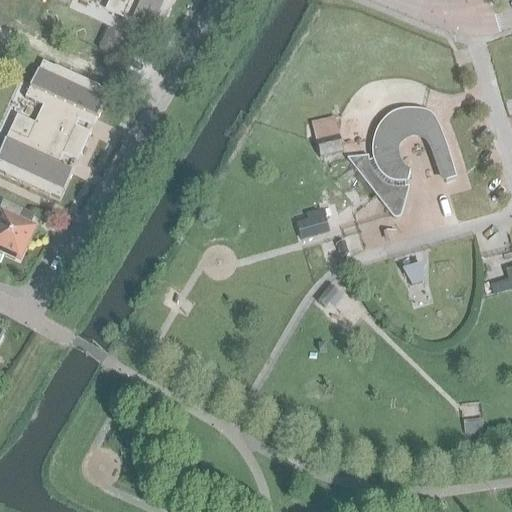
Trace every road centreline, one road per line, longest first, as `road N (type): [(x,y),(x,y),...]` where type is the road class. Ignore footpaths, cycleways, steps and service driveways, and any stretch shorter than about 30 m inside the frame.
road 1 (residential): [(32,319),(215,0)]
road 2 (residential): [(511,167),(468,16)]
